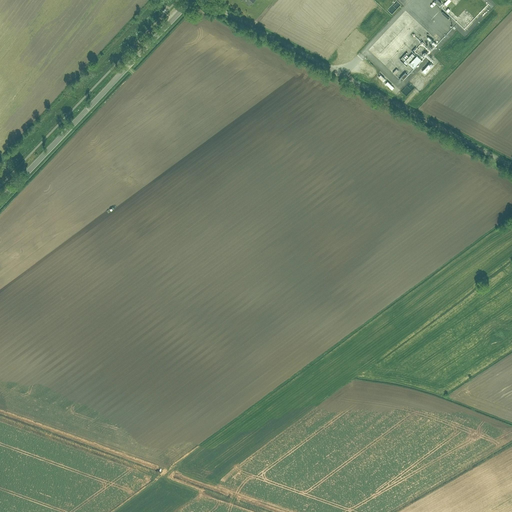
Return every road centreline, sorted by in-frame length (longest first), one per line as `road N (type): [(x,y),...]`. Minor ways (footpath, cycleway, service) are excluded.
road 1 (unclassified): [(511,164),(203,0)]
road 2 (secondary): [(0,201),(191,0)]
